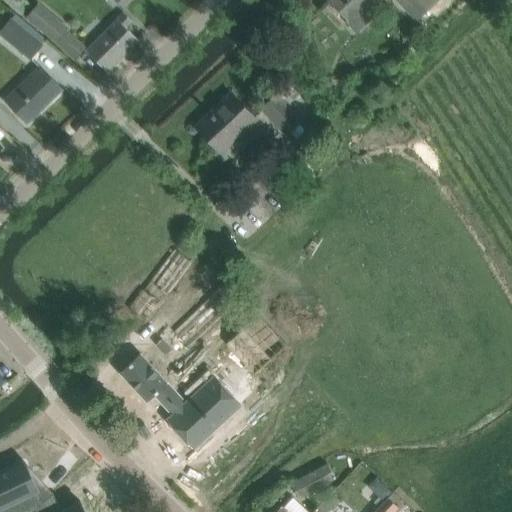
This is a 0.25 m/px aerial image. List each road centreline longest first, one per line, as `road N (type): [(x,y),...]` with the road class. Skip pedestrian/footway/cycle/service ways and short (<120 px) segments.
road 1 (residential): [(0,217),(223,0)]
road 2 (tertiary): [(178,511),(0,335)]
